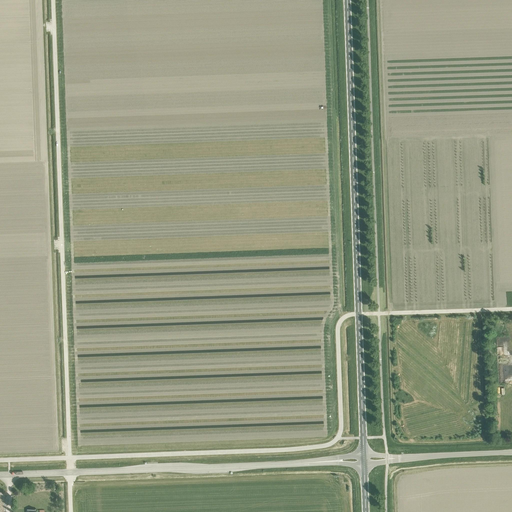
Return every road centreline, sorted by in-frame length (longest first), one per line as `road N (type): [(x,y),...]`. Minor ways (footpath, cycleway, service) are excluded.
road 1 (secondary): [(363,454),(347,0)]
road 2 (track): [(336,438),(341,318),(511,308)]
road 3 (tertiary): [(0,475),(278,465)]
